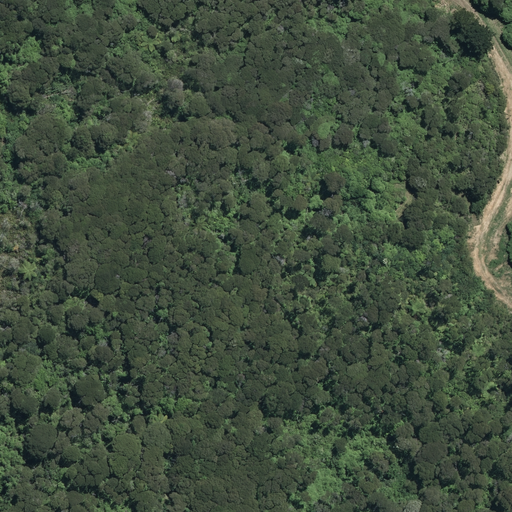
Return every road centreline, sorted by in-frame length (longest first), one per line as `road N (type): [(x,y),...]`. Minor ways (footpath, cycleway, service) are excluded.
road 1 (track): [(511,173),(463,42),(389,0)]
road 2 (track): [(511,325),(473,273),(511,196)]
